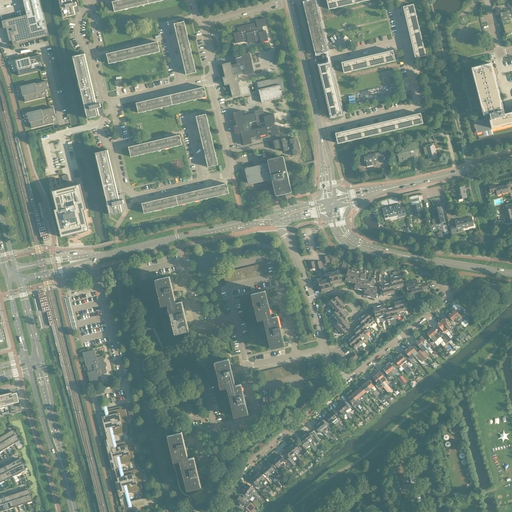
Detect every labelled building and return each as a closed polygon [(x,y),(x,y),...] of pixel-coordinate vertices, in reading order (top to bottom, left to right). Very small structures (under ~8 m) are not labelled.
[(21,0),(26,15),(1,21),(3,29),(13,26),(15,31),(9,32),(12,45),(48,36),(46,28),(39,0),(21,0)] [(63,17),(64,18),(75,15),(75,14),(74,15),(73,12),(78,11),(77,6),(76,2),(75,0),(59,0),(61,6),(64,17),(63,17)] [(132,8),(129,0),(120,0),(112,2),(114,12),(132,8)] [(304,3),(308,20),(318,17),(314,0),(304,3)] [(346,5),(344,0),(326,0),(329,9),(346,5)] [(407,24),(417,22),(413,5),(407,6),(407,5),(406,6),(403,7),(407,24)] [(505,33),(511,31),(511,28),(508,11),(500,13),(505,33)] [(322,34),(318,17),(308,20),(312,37),(322,34)] [(265,18),(255,20),(256,25),(252,26),(251,24),(237,27),(237,28),(237,27),(239,27),(240,32),(233,33),(236,43),(243,41),(243,42),(243,40),(247,39),(248,43),(255,41),(256,41),(255,40),(259,39),(260,39),(260,43),(261,42),(268,40),(268,41),(266,31),(263,31),(262,27),(267,26),(267,25),(265,18)] [(178,41),(188,38),(184,22),(178,23),(178,22),(177,23),(174,24),(178,41)] [(411,41),(421,39),(417,22),(407,24),(411,41)] [(326,51),(322,34),(312,37),(316,54),(322,52),(323,53),(324,53),(323,52),(326,51)] [(182,58),(192,56),(188,38),(178,41),(182,58)] [(421,39),(411,41),(415,58),(425,56),(421,39)] [(140,46),(143,56),(160,52),(158,46),(159,46),(159,45),(158,45),(157,42),(140,46)] [(124,50),(126,60),(143,56),(140,46),(124,50)] [(126,60),(124,50),(106,54),(109,64),(126,60)] [(392,51),(375,55),(378,65),(395,61),(393,55),(394,54),(394,53),(393,54),(392,51)] [(235,64),(231,65),(230,63),(230,62),(222,64),(222,65),(225,77),(222,78),(223,78),(225,85),(224,85),(224,86),(229,84),(232,97),(241,95),(240,95),(237,83),(240,82),(238,74),(245,73),(245,75),(254,73),(249,53),(235,56),(236,62),(237,64),(235,64)] [(73,57),(85,107),(88,118),(87,118),(88,119),(99,116),(98,116),(97,113),(102,112),(101,107),(100,103),(100,104),(99,99),(94,101),(83,55),(85,54),(84,54),(73,57)] [(18,66),(19,68),(17,68),(19,76),(40,70),(39,63),(42,62),(40,55),(19,60),(19,63),(20,65),(18,66)] [(375,55),(359,59),(361,69),(378,65),(375,55)] [(192,56),(182,58),(186,75),(196,73),(192,56)] [(344,73),(361,69),(359,59),(341,63),(344,73)] [(502,110),(503,110),(502,110),(491,64),(491,63),(471,68),(471,69),(483,115),(484,119),(471,123),(474,122),(477,133),(511,124),(511,112),(508,113),(508,111),(507,111),(508,113),(503,114),(502,114),(501,111),(503,111),(502,110)] [(323,83),(333,81),(329,64),(319,66),(323,83)] [(285,95),(286,95),(281,77),(257,83),(257,82),(262,103),(262,102),(282,98),(283,98),(282,95),(285,95)] [(47,97),(46,91),(45,90),(49,89),(47,81),(25,86),(27,91),(25,92),(25,94),(23,95),(25,102),(47,97)] [(327,100),(337,98),(333,81),(323,83),(327,100)] [(189,100),(189,101),(206,97),(206,96),(205,91),(206,91),(205,90),(204,87),(187,91),(189,100)] [(172,103),(173,105),(189,101),(189,100),(187,91),(170,95),(172,103)] [(155,108),(156,109),(173,105),(172,103),(170,95),(153,99),(155,108)] [(337,98),(327,100),(331,117),(337,115),(338,116),(339,116),(338,115),(341,114),(337,98)] [(155,108),(153,99),(136,103),(138,113),(156,109),(155,108)] [(54,123),(52,118),(52,116),(55,115),(53,107),(32,113),(33,118),(31,118),(32,121),(30,121),(32,128),(54,123)] [(274,114),(266,116),(266,117),(264,117),(263,117),(262,109),(263,109),(254,111),(254,113),(243,116),(242,111),(233,113),(234,113),(237,125),(234,126),(236,133),(236,134),(241,133),(244,145),(252,143),(251,140),(256,139),(256,140),(261,139),(268,137),(269,137),(268,134),(271,134),(272,136),(275,135),(275,138),(280,137),(280,136),(279,134),(280,134),(280,133),(279,133),(278,126),(274,127),(273,125),(274,124),(274,123),(276,122),(274,115),(274,114)] [(200,134),(210,131),(206,114),(200,116),(199,115),(198,115),(199,116),(196,116),(200,134)] [(403,118),(405,128),(422,123),(421,117),(422,117),(422,116),(421,116),(420,114),(403,118)] [(389,131),(405,128),(403,118),(386,122),(389,131)] [(386,122),(369,126),(372,135),(389,131),(386,122)] [(355,139),(372,135),(369,126),(352,129),(355,139)] [(338,143),(355,139),(352,129),(335,134),(338,143)] [(214,148),(210,131),(200,134),(204,150),(214,148)] [(434,141),(441,139),(439,133),(432,134),(434,141)] [(179,135),(162,139),(165,149),(182,145),(180,139),(181,139),(181,138),(180,138),(179,135)] [(289,137),(271,141),(273,149),(281,148),(282,152),(290,150),(291,156),(299,154),(298,150),(300,149),(298,141),(296,142),(295,138),(290,139),(289,137)] [(148,153),(165,149),(162,139),(146,143),(148,153)] [(397,154),(399,163),(405,161),(404,159),(414,157),(413,153),(411,154),(410,151),(418,149),(416,142),(412,142),(412,145),(401,147),(402,153),(397,154)] [(131,157),(148,153),(146,143),(128,147),(131,157)] [(426,147),(423,147),(425,155),(428,154),(429,159),(436,158),(433,144),(425,146),(426,147)] [(214,148),(204,150),(208,167),(218,165),(214,148)] [(125,209),(124,204),(124,203),(123,200),(122,196),(117,197),(106,151),(107,151),(107,150),(96,153),(108,203),(110,214),(110,215),(122,212),(121,212),(120,210),(125,209)] [(377,162),(377,158),(378,159),(379,159),(379,158),(379,157),(387,155),(386,150),(377,152),(378,153),(375,153),(363,156),(365,167),(374,165),(373,163),(377,162)] [(282,156),(268,159),(267,161),(268,164),(267,164),(266,163),(245,168),(244,170),(247,184),(248,184),(249,185),(270,180),(272,181),(275,195),(276,196),(277,196),(290,193),(291,192),(291,191),(284,157),(283,157),(282,156)] [(511,186),(511,180),(506,182),(506,184),(495,187),(494,185),(489,186),(490,193),(496,192),(497,195),(508,192),(507,188),(511,186)] [(66,188),(52,191),(57,210),(58,209),(63,229),(64,236),(89,230),(88,223),(84,210),(86,210),(80,184),(66,188)] [(226,184),(210,188),(212,197),(229,193),(227,187),(228,187),(228,186),(227,186),(226,184)] [(467,189),(465,184),(460,185),(461,188),(455,189),(457,199),(466,197),(465,189),(467,189)] [(212,197),(210,188),(193,191),(195,201),(212,197)] [(178,205),(195,201),(193,191),(176,195),(178,205)] [(176,195),(159,199),(161,209),(178,205),(176,195)] [(144,213),(161,209),(159,199),(142,204),(144,213)] [(441,207),(432,209),(436,224),(441,223),(441,224),(442,223),(445,222),(442,211),(445,211),(443,203),(440,204),(441,207)] [(406,215),(404,207),(401,208),(400,204),(382,209),(385,218),(387,218),(388,218),(388,217),(392,216),(392,217),(398,215),(398,217),(406,215)] [(420,204),(411,206),(413,216),(422,214),(420,204)] [(511,210),(511,205),(505,207),(505,210),(503,211),(504,218),(505,218),(505,219),(506,221),(505,221),(505,222),(511,220),(511,219),(510,213),(511,212),(511,211),(511,210)] [(462,228),(473,226),(471,217),(464,219),(464,220),(460,220),(455,221),(456,226),(450,227),(452,234),(463,231),(462,228)] [(345,281),(355,283),(357,278),(358,272),(355,272),(356,269),(355,268),(352,268),(351,268),(351,270),(348,270),(345,281)] [(328,273),(330,279),(331,284),(342,282),(339,271),(336,272),(335,269),(334,269),(332,269),(331,270),(332,273),(328,273)] [(396,271),(394,272),(395,277),(396,277),(398,288),(403,286),(401,275),(400,275),(397,275),(397,272),(396,271)] [(354,289),(359,290),(363,274),(362,274),(361,274),(360,278),(357,278),(355,283),(355,284),(354,289)] [(365,274),(363,274),(359,290),(364,291),(366,285),(367,282),(367,280),(364,279),(365,275),(365,274)] [(332,285),(331,284),(330,279),(327,279),(326,277),(325,276),(321,277),(321,278),(321,281),(319,281),(320,282),(319,283),(319,284),(320,287),(320,286),(322,292),(333,290),(332,285)] [(174,286),(173,286),(173,283),(170,284),(169,277),(168,277),(156,279),(156,280),(162,306),(168,305),(175,303),(172,290),(173,290),(174,290),(174,289),(174,288),(174,287),(174,286)] [(386,278),(385,279),(389,295),(394,293),(393,290),(393,289),(391,282),(388,283),(387,279),(386,278)] [(408,290),(411,290),(411,289),(428,285),(427,282),(417,284),(416,280),(405,283),(407,290),(408,290)] [(363,296),(369,297),(372,281),(371,281),(370,281),(370,282),(367,282),(366,285),(364,291),(364,292),(363,296)] [(428,289),(428,285),(411,289),(411,290),(412,297),(423,295),(423,291),(425,291),(425,289),(428,289)] [(37,293),(42,312),(44,312),(46,311),(49,326),(51,326),(54,325),(48,302),(46,296),(44,296),(43,291),(37,293)] [(269,304),(270,303),(270,302),(270,301),(270,300),(269,300),(269,301),(268,298),(266,298),(264,291),(252,294),(258,320),(258,321),(264,319),(271,318),(267,304),(269,304)] [(341,307),(342,306),(344,304),(337,296),(336,296),(333,299),(332,299),(329,301),(330,302),(329,303),(331,305),(329,307),(329,308),(331,310),(332,310),(334,309),(335,311),(336,311),(341,307)] [(401,317),(403,317),(399,301),(394,302),(395,306),(395,307),(397,313),(398,317),(401,317)] [(181,302),(175,303),(168,305),(175,334),(188,331),(184,315),(186,315),(186,314),(186,313),(186,312),(186,311),(185,309),(183,309),(181,302)] [(381,322),(382,322),(378,306),(373,307),(376,318),(379,317),(380,322),(381,322)] [(337,320),(339,322),(343,319),(344,318),(348,315),(341,307),(336,311),(335,311),(332,314),(334,317),(332,318),(332,319),(334,321),(335,322),(337,320)] [(390,308),(385,309),(386,316),(387,320),(390,320),(391,324),(392,324),(394,324),(390,308)] [(451,312),(458,320),(460,324),(468,317),(462,311),(458,314),(454,309),(451,312)] [(458,320),(451,312),(448,315),(453,321),(454,320),(456,322),(458,320)] [(362,316),(373,329),(374,328),(374,327),(373,325),(375,323),(367,313),(362,316)] [(281,329),(282,329),(282,328),(282,327),(282,326),(282,325),(282,326),(281,326),(281,323),(278,324),(277,316),(271,318),(264,319),(271,348),(271,349),(284,346),(283,346),(284,346),(280,330),(281,329)] [(360,322),(361,323),(366,328),(368,326),(371,330),(372,330),(373,329),(362,316),(358,320),(360,322)] [(443,318),(440,321),(449,332),(454,327),(448,320),(446,322),(443,318)] [(350,327),(343,319),(339,322),(334,326),(337,328),(335,330),(335,331),(337,333),(338,333),(339,332),(342,334),(342,333),(343,334),(346,331),(350,327)] [(443,331),(441,333),(448,342),(451,340),(448,336),(451,334),(449,332),(440,321),(437,324),(443,331)] [(361,323),(357,327),(368,339),(369,338),(369,337),(366,334),(369,332),(366,328),(361,323)] [(355,333),(356,334),(361,339),(363,337),(366,340),(367,340),(368,339),(357,327),(353,330),(355,333)] [(429,330),(437,339),(440,337),(445,342),(446,343),(447,343),(448,342),(441,333),(439,335),(433,327),(429,330)] [(432,341),(430,342),(434,347),(437,345),(434,342),(437,339),(429,330),(426,333),(432,341)] [(356,334),(352,337),(363,350),(364,349),(364,348),(361,344),(364,342),(361,339),(356,334)] [(419,339),(427,349),(429,352),(432,349),(434,352),(436,350),(434,347),(430,342),(428,344),(422,336),(419,339)] [(362,351),(363,350),(352,337),(348,341),(349,342),(348,342),(351,345),(352,345),(355,349),(358,347),(361,351),(362,351)] [(422,349),(419,351),(426,359),(428,356),(424,351),(427,349),(419,339),(415,342),(422,349)] [(411,345),(408,348),(414,356),(417,354),(422,361),(426,359),(419,351),(417,353),(411,345)] [(412,359),(414,356),(408,348),(404,351),(411,358),(409,360),(415,367),(417,365),(412,359)] [(96,357),(94,350),(83,353),(86,366),(87,365),(88,372),(91,385),(102,382),(101,375),(107,373),(103,356),(96,357)] [(352,361),(353,362),(357,357),(353,352),(351,354),(348,357),(352,361)] [(400,355),(397,357),(395,359),(392,362),(397,368),(399,366),(401,365),(404,369),(406,367),(410,372),(411,373),(414,377),(415,376),(413,374),(414,373),(411,370),(404,362),(406,360),(401,354),(400,355)] [(233,368),(233,369),(232,369),(232,366),(230,366),(228,359),(215,362),(217,369),(220,381),(222,388),(222,389),(228,387),(234,386),(232,378),(231,372),(233,372),(233,371),(233,370),(233,369),(233,368)] [(397,368),(392,362),(390,363),(386,366),(393,374),(395,372),(393,371),(397,368)] [(393,374),(386,366),(383,368),(388,374),(387,375),(389,378),(393,374)] [(378,372),(376,374),(390,391),(391,390),(385,382),(387,381),(383,376),(385,374),(382,371),(380,372),(379,373),(378,372)] [(388,393),(390,391),(376,374),(373,376),(374,377),(373,378),(378,384),(377,385),(379,387),(381,385),(388,393)] [(369,380),(365,383),(376,397),(378,396),(372,388),(374,386),(369,380)] [(365,383),(362,386),(367,392),(369,391),(375,398),(376,397),(365,383)] [(240,384),(234,386),(228,387),(230,395),(232,406),(235,417),(247,414),(245,403),(243,398),(245,397),(246,397),(246,396),(246,395),(246,394),(246,393),(245,393),(245,394),(244,391),(242,392),(240,384)] [(362,386),(358,389),(370,404),(372,403),(365,394),(367,392),(362,386)] [(354,392),(361,400),(362,401),(364,399),(369,405),(370,404),(358,389),(354,392)] [(0,405),(18,402),(15,392),(11,394),(10,392),(0,394),(0,405)] [(354,392),(351,395),(359,405),(361,404),(359,401),(361,400),(354,392)] [(359,405),(351,395),(347,398),(352,404),(354,402),(358,406),(359,405)] [(342,402),(340,404),(352,419),(354,417),(347,410),(350,408),(353,412),(354,410),(350,405),(348,406),(344,401),(343,402),(342,402)] [(351,420),(352,419),(340,404),(338,406),(338,407),(336,408),(342,414),(343,413),(344,415),(346,414),(351,420)] [(135,461),(133,454),(135,454),(134,452),(136,452),(133,441),(130,442),(129,440),(116,444),(114,436),(119,434),(119,436),(123,435),(122,433),(127,432),(126,425),(127,425),(127,423),(129,423),(125,409),(122,410),(121,408),(105,412),(105,411),(101,412),(107,440),(105,440),(112,470),(115,469),(118,481),(115,482),(122,507),(123,507),(124,509),(122,510),(122,511),(133,511),(131,505),(148,501),(147,497),(131,501),(129,493),(133,492),(133,494),(137,493),(137,491),(142,490),(140,483),(142,483),(141,481),(143,481),(140,470),(137,471),(137,469),(123,472),(121,464),(126,463),(126,465),(130,464),(130,462),(135,461)] [(331,411),(329,413),(327,415),(326,416),(325,417),(326,418),(330,423),(331,423),(333,421),(336,426),(341,432),(343,431),(342,430),(344,428),(339,422),(340,421),(340,419),(333,410),(332,412),(331,411)] [(320,421),(318,423),(330,438),(333,441),(335,440),(332,437),(333,436),(329,432),(328,432),(325,428),(327,426),(330,430),(330,429),(332,431),(333,430),(328,424),(324,419),(322,420),(320,421)] [(328,439),(330,438),(318,423),(315,424),(315,425),(314,426),(319,433),(322,431),(328,439)] [(12,430),(10,431),(9,429),(7,431),(13,442),(18,439),(12,430)] [(13,442),(7,431),(5,432),(5,434),(3,435),(9,444),(13,442)] [(181,460),(187,459),(185,451),(184,445),(186,445),(186,444),(186,443),(186,442),(186,441),(186,442),(185,442),(185,439),(183,439),(181,432),(168,435),(170,443),(173,454),(175,461),(175,462),(181,460)] [(305,432),(303,434),(312,445),(314,444),(311,440),(313,438),(308,432),(306,433),(305,432)] [(3,435),(1,436),(1,434),(0,434),(0,438),(5,447),(9,444),(3,435)] [(300,443),(305,449),(306,449),(310,446),(311,447),(312,445),(303,434),(301,436),(301,437),(300,438),(302,441),(300,443)] [(292,443),(289,446),(295,453),(301,449),(299,446),(298,447),(294,443),(293,444),(292,443)] [(290,458),(295,453),(289,446),(286,449),(285,451),(288,455),(287,455),(289,457),(286,459),(293,467),(295,464),(290,458)] [(278,455),(276,457),(287,471),(289,470),(283,463),(285,461),(280,454),(279,456),(278,455)] [(199,467),(199,466),(198,466),(198,467),(197,464),(195,465),(193,457),(187,459),(181,460),(182,468),(185,479),(188,490),(200,487),(198,476),(196,471),(198,470),(199,469),(199,468),(199,467)] [(274,463),(272,464),(276,468),(277,467),(280,465),(285,472),(287,471),(276,457),(273,459),(273,460),(272,461),(274,463)] [(24,468),(20,460),(19,459),(17,460),(16,458),(14,459),(20,471),(24,468)] [(20,471),(14,459),(12,461),(13,462),(10,463),(11,464),(15,473),(16,475),(21,473),(20,471)] [(15,473),(11,464),(10,463),(8,464),(8,463),(5,464),(11,475),(15,473)] [(274,469),(276,468),(272,464),(271,465),(269,463),(268,464),(267,464),(265,466),(275,478),(276,480),(277,480),(278,479),(276,476),(278,474),(274,469)] [(12,477),(11,475),(5,464),(3,465),(4,466),(2,467),(2,469),(7,477),(8,479),(12,477)] [(276,480),(275,478),(265,466),(263,468),(263,469),(261,470),(264,473),(263,474),(265,478),(267,476),(268,478),(272,477),(275,482),(276,481),(276,480)] [(264,479),(265,478),(263,474),(261,476),(258,472),(257,474),(256,474),(254,475),(264,486),(264,487),(265,486),(264,484),(265,481),(264,479)] [(262,488),(264,486),(254,475),(252,477),(252,478),(251,479),(258,487),(260,485),(262,488)] [(245,485),(244,488),(256,496),(258,499),(260,496),(252,491),(254,488),(253,488),(254,486),(251,482),(249,485),(247,484),(246,485),(245,485)] [(24,488),(25,490),(23,491),(26,501),(31,500),(27,488),(24,488)] [(240,494),(244,496),(247,498),(250,494),(255,497),(257,500),(258,499),(256,496),(244,488),(242,490),(242,491),(240,494)] [(23,491),(21,492),(20,490),(18,491),(22,503),(26,501),(23,491)] [(16,493),(14,494),(17,504),(22,503),(18,491),(15,491),(16,493)] [(14,494),(12,495),(11,493),(9,494),(13,506),(17,504),(14,494)] [(5,497),(2,498),(2,496),(0,496),(0,498),(3,509),(8,507),(5,497)] [(247,499),(247,498),(244,496),(243,497),(242,498),(239,496),(236,501),(241,504),(240,506),(242,507),(248,500),(247,499)] [(251,503),(246,508),(250,511),(255,507),(251,503)]
